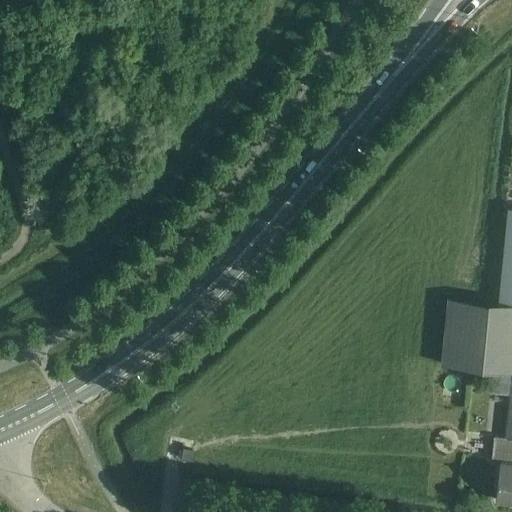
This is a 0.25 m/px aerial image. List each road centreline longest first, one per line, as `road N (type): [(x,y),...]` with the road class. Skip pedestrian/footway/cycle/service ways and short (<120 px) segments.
road 1 (secondary): [(0,430),(94,380),(177,317),(245,251),(371,101)]
road 2 (secondary): [(371,101),(480,0)]
road 3 (secondary): [(439,0),(371,101)]
